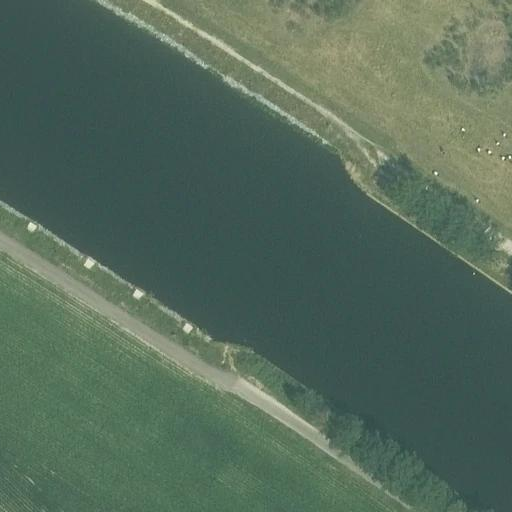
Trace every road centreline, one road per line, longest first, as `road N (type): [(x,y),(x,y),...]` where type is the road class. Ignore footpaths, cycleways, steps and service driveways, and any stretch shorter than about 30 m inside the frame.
road 1 (track): [(412,511),(0,232)]
road 2 (track): [(511,246),(130,0)]
